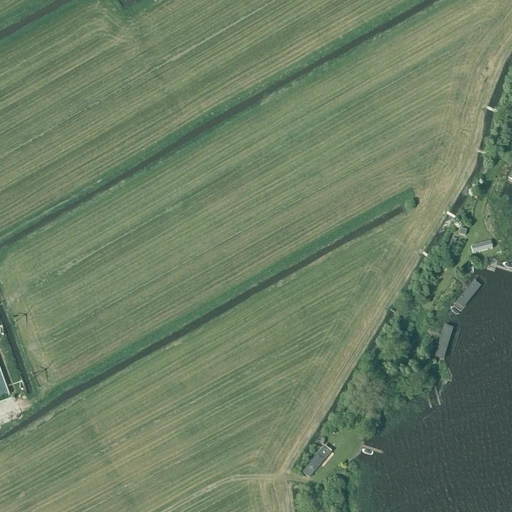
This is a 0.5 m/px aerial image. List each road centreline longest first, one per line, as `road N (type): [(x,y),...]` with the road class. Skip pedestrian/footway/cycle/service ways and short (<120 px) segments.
road 1 (track): [(291,511),(285,470),(371,316),(447,209),(474,153),(480,102),(499,52),(511,40)]
road 2 (unknown): [(165,511),(225,477),(285,470)]
